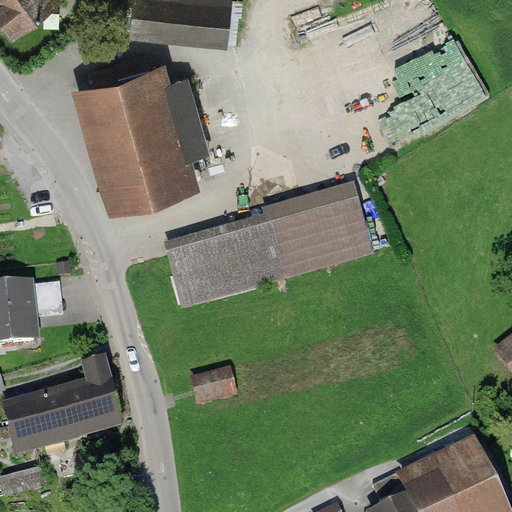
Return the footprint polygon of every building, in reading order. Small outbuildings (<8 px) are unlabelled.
[(0,0),(0,12),(16,33),(57,0),(0,0)] [(137,0),(134,33),(224,43),(229,0),(137,0)] [(465,40),(424,60),(452,120),(493,100),(465,40)] [(99,84),(91,86),(123,204),(183,187),(147,54),(95,68),(99,84)] [(368,252),(355,203),(196,248),(194,239),(168,246),(185,304),(368,252)] [(0,285),(0,345),(37,341),(31,283),(0,285)] [(511,345),(499,355),(511,372),(511,345)] [(89,390),(6,412),(17,451),(121,423),(105,363),(83,369),(89,390)] [(233,395),(228,374),(193,383),(198,404),(233,395)] [(400,474),(372,487),(380,503),(392,497),(396,505),(381,511),(503,511),(478,461),(409,494),(400,474)] [(48,485),(43,468),(1,479),(6,496),(48,485)]
